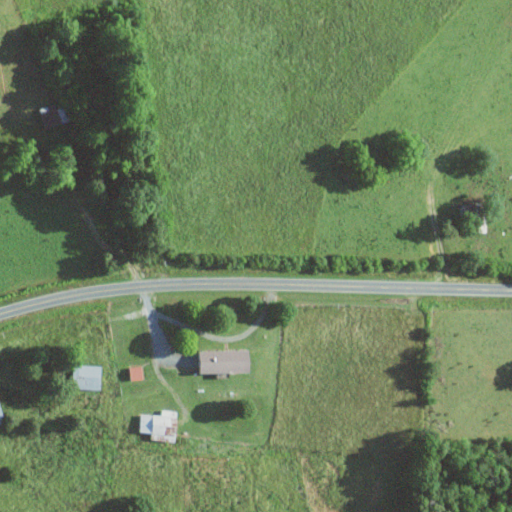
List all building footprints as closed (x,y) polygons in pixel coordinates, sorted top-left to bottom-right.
[(70,119),(64,105),(43,114),(49,128),(70,119)] [(252,371),(252,349),(202,350),(202,372),(252,371)] [(82,388),(101,389),(101,365),(73,364),(73,384),(82,384),(82,388)] [(144,379),(143,366),(131,367),(131,379),(144,379)] [(141,431),(154,432),(154,438),(178,439),(179,410),(162,409),(162,414),(142,413),(141,431)]
